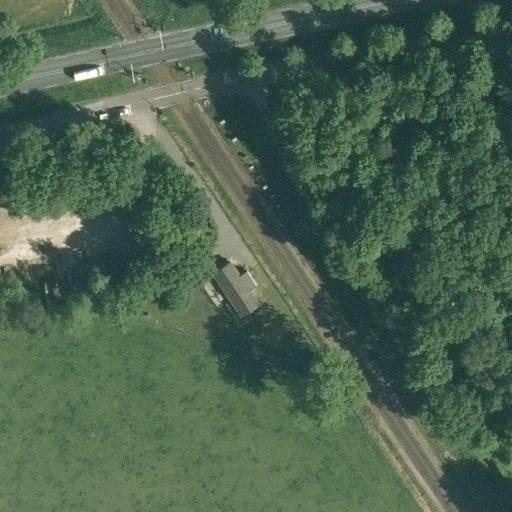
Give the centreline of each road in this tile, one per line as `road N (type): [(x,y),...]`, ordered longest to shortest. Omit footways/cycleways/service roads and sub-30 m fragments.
road 1 (unclassified): [(511,380),(462,369),(442,351),(364,237),(323,206),(278,153),(247,77)]
road 2 (primary): [(0,85),(408,0)]
road 3 (unclassified): [(247,77),(511,25)]
road 4 (unclassified): [(0,137),(247,77)]
